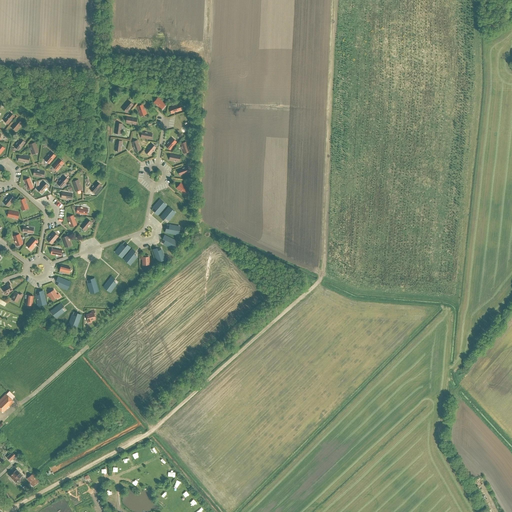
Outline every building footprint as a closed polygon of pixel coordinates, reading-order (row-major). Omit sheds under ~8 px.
[(161,109),(165,104),(158,98),(154,103),(161,109)] [(127,112),(133,105),(128,101),(122,108),(127,112)] [(172,113),(181,110),(179,104),(170,107),(172,113)] [(140,116),(146,114),(143,105),(137,107),(140,116)] [(8,124),(15,116),(10,112),(4,120),(8,124)] [(16,131),(22,123),(18,119),(11,127),(16,131)] [(19,150),(25,142),(20,138),(14,146),(19,150)] [(170,150),(177,142),(172,138),(165,146),(170,150)] [(135,152),(141,150),(138,140),(132,142),(135,152)] [(33,154),(38,152),(35,142),(29,145),(33,154)] [(184,153),(190,151),(186,142),(181,144),(184,153)] [(150,155),(156,148),(151,143),(145,151),(150,155)] [(49,163),(56,156),(51,152),(44,159),(49,163)] [(28,163),(29,157),(19,154),(18,161),(28,163)] [(179,162),(180,156),(170,154),(169,160),(179,162)] [(57,170),(63,163),(59,159),(52,166),(57,170)] [(180,176),(190,172),(188,166),(178,170),(180,176)] [(43,177),(44,171),(35,169),(33,175),(43,177)] [(62,188),(68,180),(64,176),(57,184),(62,188)] [(27,190),(33,187),(30,178),(24,180),(27,190)] [(76,191),(82,189),(78,180),(73,182),(76,191)] [(95,194),(102,186),(97,181),(90,190),(95,194)] [(42,193),(49,186),(44,182),(37,189),(42,193)] [(185,194),(189,190),(181,183),(177,188),(185,194)] [(71,200),(73,194),(63,192),(61,198),(71,200)] [(8,206),(15,198),(10,195),(3,203),(8,206)] [(22,210),(28,208),(25,198),(19,201),(22,210)] [(160,200),(153,207),(156,210),(154,212),(158,215),(165,207),(162,204),(163,203),(160,200)] [(87,215),(88,209),(77,207),(76,213),(87,215)] [(167,209),(160,218),(163,220),(165,218),(168,221),(175,213),(172,210),(170,212),(167,209)] [(71,227),(77,225),(74,215),(67,217),(71,227)] [(85,231),(92,223),(87,219),(80,227),(85,231)] [(33,234),(34,227),(24,225),(22,232),(33,234)] [(166,229),(165,232),(176,235),(177,231),(179,231),(180,227),(170,225),(169,229),(166,229)] [(52,245),(59,236),(53,232),(46,240),(52,245)] [(16,247),(23,244),(20,234),(13,236),(16,247)] [(164,235),(163,239),(165,240),(163,244),(172,248),(174,245),(172,244),(174,240),(164,235)] [(65,248),(72,246),(68,236),(62,238),(65,248)] [(31,250),(38,242),(33,237),(26,246),(31,250)] [(122,245),(115,252),(119,255),(120,253),(123,256),(130,248),(127,245),(125,247),(122,245)] [(61,257),(63,250),(52,248),(51,255),(61,257)] [(157,248),(153,250),(157,260),(160,259),(161,261),(165,259),(162,250),(158,251),(157,248)] [(130,265),(131,263),(137,257),(133,255),(135,252),(133,251),(132,250),(130,252),(125,258),(126,259),(128,261),(127,262),(130,265)] [(143,257),(143,256),(141,256),(141,259),(142,259),(143,265),(149,265),(149,257),(143,257)] [(69,273),(70,268),(61,265),(59,273),(62,274),(63,272),(69,273)] [(58,277),(56,281),(59,282),(57,286),(67,290),(68,286),(66,285),(68,281),(58,277)] [(112,277),(105,285),(108,288),(107,289),(110,292),(116,284),(113,282),(115,279),(112,277)] [(91,282),(88,283),(90,293),(94,292),(94,290),(98,289),(94,278),(91,279),(91,282)] [(7,296),(9,294),(8,293),(12,290),(10,285),(11,285),(9,282),(7,284),(7,285),(2,288),(7,296)] [(57,295),(54,290),(47,294),(48,297),(50,296),(52,300),(57,297),(58,298),(60,297),(58,294),(57,295)] [(40,295),(36,296),(38,305),(42,304),(42,302),(46,301),(43,291),(39,292),(40,295)] [(20,295),(15,292),(12,298),(17,301),(20,296),(22,297),(23,295),(20,294),(20,295)] [(32,305),(33,296),(25,295),(25,298),(27,298),(26,305),(32,305)] [(61,303),(53,310),(55,313),(53,314),(56,318),(64,312),(61,308),(64,307),(61,303)] [(92,313),(86,315),(88,323),(91,322),(91,321),(95,319),(94,314),(95,313),(94,311),(91,312),(92,313)] [(72,315),(69,324),(73,326),(74,324),(77,325),(81,315),(77,314),(76,316),(72,315)] [(6,394),(0,399),(0,410),(3,413),(14,402),(12,400),(14,397),(9,392),(6,394)] [(17,470),(10,477),(16,483),(16,482),(17,483),(18,484),(20,481),(20,480),(21,480),(20,479),(23,476),(17,470)] [(38,481),(32,473),(26,478),(30,483),(32,482),(34,484),(38,481)]
